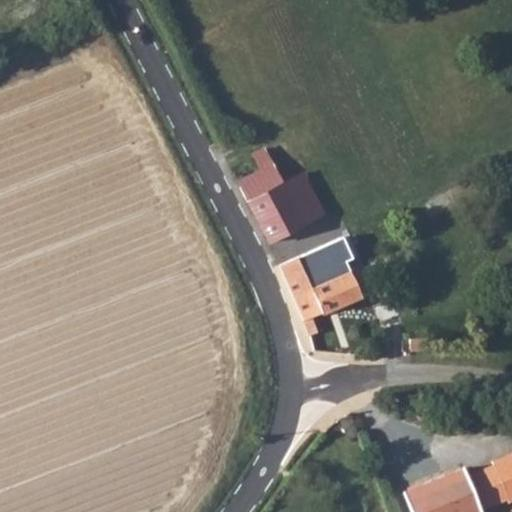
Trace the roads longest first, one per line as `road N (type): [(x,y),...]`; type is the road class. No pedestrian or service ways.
road 1 (residential): [(298,380),(272,286),(125,0)]
road 2 (unclassified): [(298,380),(358,365),(407,364),(511,379)]
road 3 (residential): [(225,511),(276,448),(298,380)]
